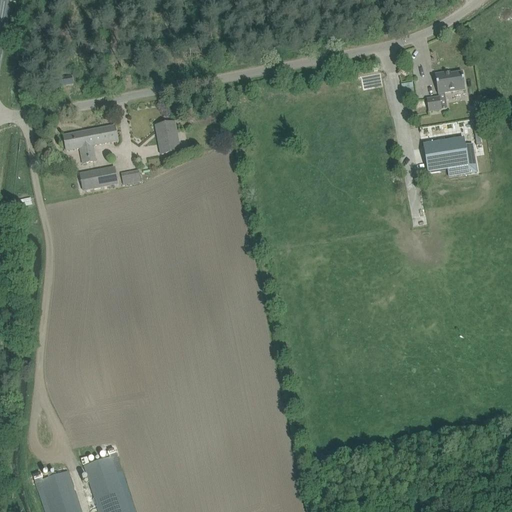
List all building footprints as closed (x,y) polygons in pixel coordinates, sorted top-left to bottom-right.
[(465,91),(463,83),(462,73),(446,75),(445,73),(435,75),(438,95),(439,98),(426,100),(428,113),(447,110),(444,94),(465,91)] [(59,80),(60,87),(73,85),(72,77),(59,80)] [(403,95),(412,95),(411,84),(402,85),(403,95)] [(155,126),(157,136),(161,155),(181,151),(175,122),(155,126)] [(478,122),(473,123),(477,147),(481,146),(478,122)] [(67,152),(76,150),(80,150),(83,165),(96,162),(93,147),(118,142),(115,126),(64,136),(67,152)] [(464,139),(423,146),(428,173),(448,170),(449,178),(477,173),(474,152),(466,153),(464,139)] [(90,172),(93,190),(118,185),(115,167),(90,172)] [(123,179),(124,186),(142,183),(141,176),(123,179)] [(134,511),(114,449),(108,451),(109,453),(108,453),(109,456),(110,456),(110,458),(85,466),(100,511),(134,511)] [(81,511),(68,472),(43,481),(42,479),(43,478),(42,475),(41,475),(40,474),(33,476),(44,511),(81,511)]
